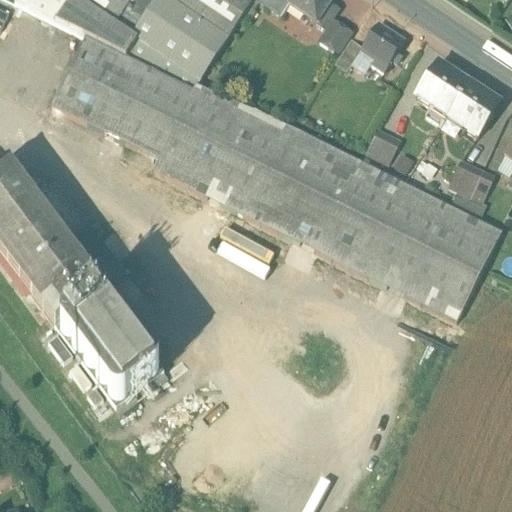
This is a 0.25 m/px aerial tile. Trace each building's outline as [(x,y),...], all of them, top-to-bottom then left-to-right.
[(255,3),(250,0),(19,0),(14,8),(85,43),(193,96),(197,91),(244,19),(250,11),(255,3),(254,3),(255,3)] [(256,0),(255,3),(254,3),(255,3),(268,12),(275,0),(256,0)] [(275,0),(268,12),(282,22),(289,11),(316,29),(323,19),(324,19),(331,8),(336,0),(275,0)] [(331,8),(324,19),(323,19),(316,29),(325,35),(333,24),(340,14),(331,8)] [(256,15),(250,11),(244,19),(251,23),(256,15)] [(333,24),(325,35),(318,46),(338,60),(353,38),(333,24)] [(378,29),(354,65),(367,74),(371,69),(384,78),(405,46),(378,29)] [(457,327),(502,238),(477,225),(464,218),(453,213),(197,91),(193,96),(85,43),(51,112),(140,156),(135,167),(457,327)] [(78,48),(67,44),(60,66),(71,70),(78,48)] [(468,89),(437,69),(416,101),(432,111),(433,109),(449,120),(468,89)] [(468,89),(449,120),(464,130),(463,132),(479,142),(500,110),(468,89)] [(401,147),(378,136),(365,159),(389,169),(401,147)] [(400,158),(395,170),(407,175),(412,162),(400,158)] [(460,166),(448,193),(460,198),(471,203),(483,177),(460,166)] [(67,249),(9,172),(7,173),(0,178),(0,258),(55,332),(102,297),(67,249)] [(471,203),(483,209),(494,182),(483,177),(471,203)] [(471,203),(460,198),(453,213),(464,218),(471,203)] [(483,209),(471,203),(464,218),(477,225),(484,209),(483,209)] [(124,280),(89,233),(67,249),(102,297),(124,280)] [(168,384),(102,297),(55,332),(55,333),(120,420),(139,406),(134,400),(145,391),(150,397),(168,384)] [(73,362),(57,342),(48,348),(64,369),(73,362)] [(92,389),(77,370),(70,376),(84,395),(92,389)]
